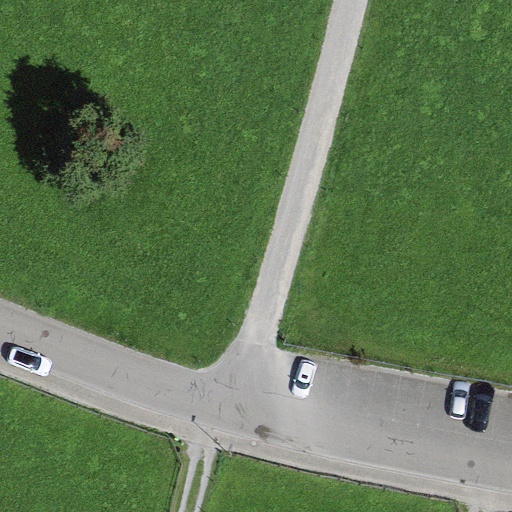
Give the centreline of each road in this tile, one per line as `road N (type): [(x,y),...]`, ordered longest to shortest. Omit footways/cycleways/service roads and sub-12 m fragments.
road 1 (track): [(353,0),(260,344),(215,411),(189,511)]
road 2 (residential): [(0,327),(215,411),(511,471)]
